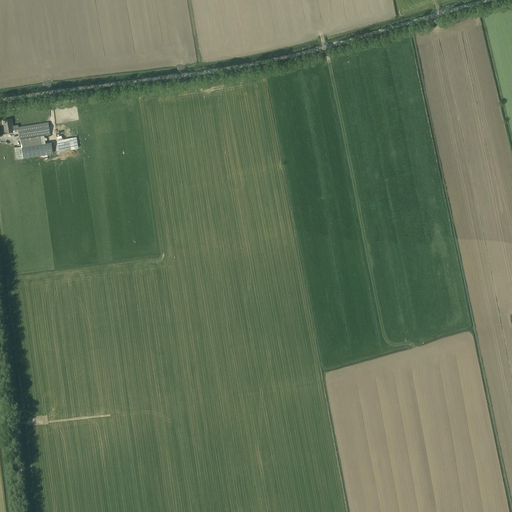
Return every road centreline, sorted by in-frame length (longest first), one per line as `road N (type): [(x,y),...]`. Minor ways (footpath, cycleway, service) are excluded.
road 1 (unclassified): [(0,100),(267,61),(489,0)]
road 2 (unclassified): [(25,511),(0,311)]
